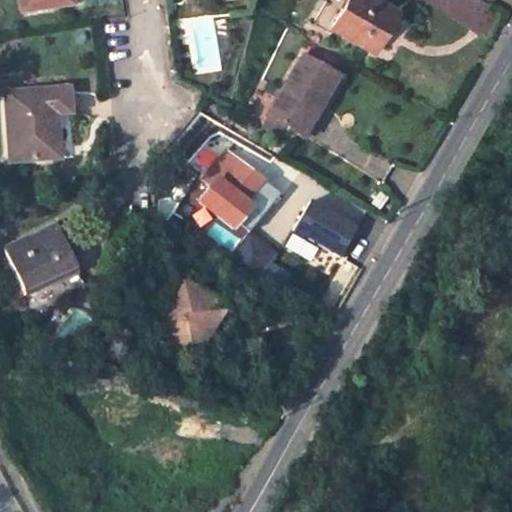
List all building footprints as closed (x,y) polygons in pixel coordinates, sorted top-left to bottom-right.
[(78,4),(77,0),(26,0),(28,11),(78,4)] [(394,12),(372,0),(349,0),(332,32),(369,54),(394,12)] [(336,81),(298,59),(262,123),(299,146),(336,81)] [(9,97),(13,165),(63,162),(60,117),(74,115),(72,91),(9,97)] [(277,193),(212,147),(195,170),(214,184),(200,205),(234,229),(241,220),(251,227),(277,193)] [(302,203),(287,237),(339,260),(354,225),(302,203)] [(511,217),(505,205),(484,216),(491,228),(511,217)] [(8,253),(40,319),(89,286),(62,229),(8,253)] [(255,274),(274,253),(250,233),(231,254),(255,274)] [(190,362),(223,318),(182,289),(149,333),(190,362)]
